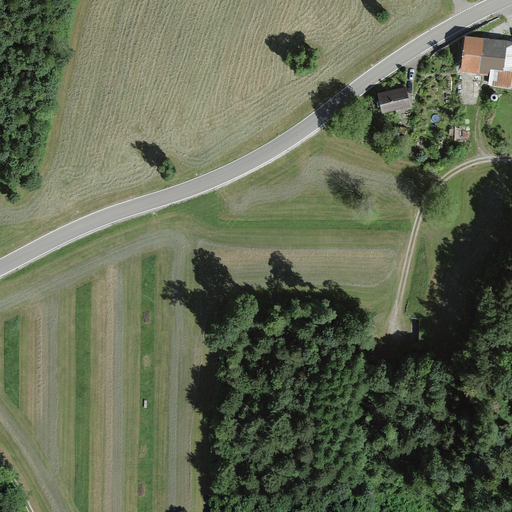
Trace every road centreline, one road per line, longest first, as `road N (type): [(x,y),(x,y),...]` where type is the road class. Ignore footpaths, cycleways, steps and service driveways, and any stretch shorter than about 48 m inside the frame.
road 1 (tertiary): [(507,0),(408,52),(257,160),(0,266)]
road 2 (track): [(511,157),(469,163),(426,200),(386,353)]
